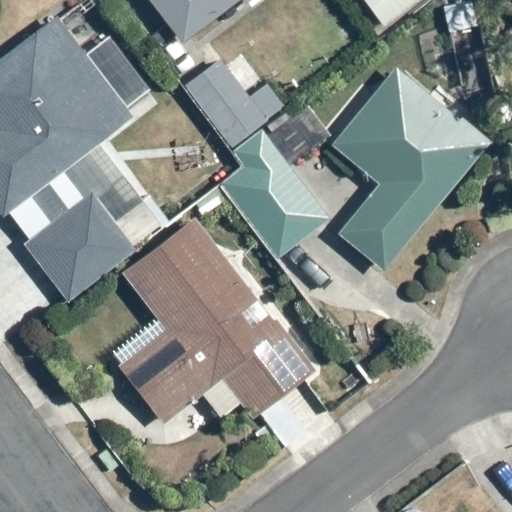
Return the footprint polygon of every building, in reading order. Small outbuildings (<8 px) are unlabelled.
[(154,0),(181,37),(233,0),(252,0),(253,2),(255,0),(154,0)] [(365,0),(382,23),(413,0),(365,0)] [(103,136),(131,115),(123,104),(150,84),(107,27),(81,47),(57,15),(0,57),(0,208),(2,211),(3,211),(67,298),(133,249),(168,223),(103,136)] [(287,101),(241,39),(181,83),(226,145),(287,101)] [(399,64),(328,149),(348,165),(355,156),(382,179),(339,231),(384,268),(490,140),(399,64)] [(244,161),(218,181),(276,256),(331,214),(289,159),(331,126),(311,100),(239,155),(244,161)] [(311,420),(287,389),(315,368),(195,214),(124,270),(167,324),(120,361),(166,420),(204,391),(223,416),(242,401),(254,415),(278,446),(311,420)]
